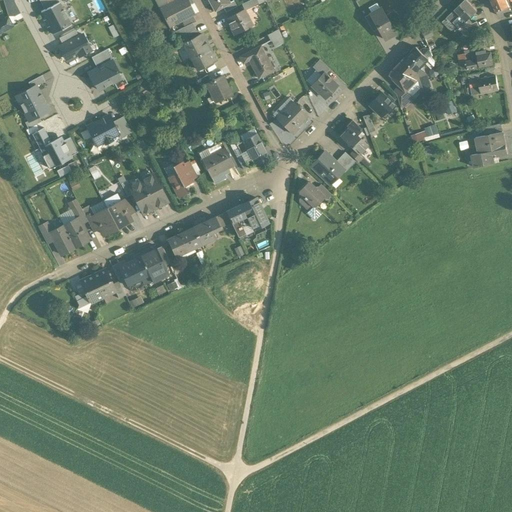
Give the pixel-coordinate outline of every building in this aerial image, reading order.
[(38,0),(44,10),(59,2),(57,0),(38,0)] [(195,15),(187,0),(174,0),(159,7),(170,28),(182,22),(193,17),(195,15)] [(206,0),(210,6),(211,5),(214,11),(222,7),(229,3),(230,3),(230,2),(228,0),(206,0)] [(229,3),(222,7),(225,13),(237,7),(233,0),(230,2),(230,3),(229,3)] [(256,0),(251,0),(244,3),(247,9),(258,4),(256,0)] [(466,0),(455,11),(446,19),(447,19),(442,23),(451,32),(455,28),(458,31),(477,12),(466,0)] [(504,0),(493,0),(490,1),(495,13),(498,11),(499,14),(504,12),(503,9),(508,7),(504,0)] [(44,10),(40,12),(45,20),(43,21),(47,28),(49,27),(53,35),(71,25),(59,2),(44,10)] [(381,8),(369,15),(377,29),(384,41),(396,34),(381,8)] [(245,10),(227,19),(235,35),(251,27),(247,19),(249,18),(245,10)] [(2,13),(0,13),(0,33),(13,27),(7,15),(4,17),(2,13)] [(369,15),(364,18),(373,32),(377,29),(369,15)] [(193,17),(182,22),(185,27),(192,23),(195,22),(193,17)] [(476,22),(460,31),(463,36),(479,28),(476,22)] [(185,27),(177,31),(184,44),(188,42),(198,36),(192,23),(185,27)] [(113,25),(108,27),(113,38),(118,36),(113,25)] [(75,30),(59,38),(63,45),(78,37),(75,30)] [(278,30),(268,35),(271,42),(272,42),(275,49),(280,46),(276,39),(281,37),(278,30)] [(216,61),(202,34),(198,36),(188,42),(192,50),(188,52),(198,71),(216,61)] [(78,37),(63,45),(59,47),(66,62),(78,56),(79,57),(85,54),(85,53),(90,50),(82,35),(78,37)] [(274,71),(261,47),(240,58),(243,64),(249,61),(259,79),(274,71)] [(428,60),(416,48),(404,60),(416,72),(419,69),(428,60)] [(113,60),(107,49),(91,58),(97,69),(112,61),(113,60)] [(485,51),(480,52),(480,55),(477,56),(478,61),(479,68),(482,67),(493,65),(491,53),(485,54),(485,51)] [(465,54),(458,55),(460,66),(467,64),(466,63),(467,63),(465,54)] [(329,70),(319,60),(312,68),(321,77),(323,75),(324,76),(329,70)] [(416,72),(404,60),(403,61),(405,63),(399,68),(400,69),(398,71),(394,71),(392,73),(392,77),(401,86),(407,92),(419,79),(417,73),(416,72)] [(118,72),(112,61),(97,69),(88,73),(90,77),(88,78),(92,85),(95,84),(99,91),(120,80),(117,72),(118,72)] [(467,63),(466,63),(467,64),(468,70),(479,68),(478,61),(467,63)] [(426,76),(419,69),(416,72),(417,73),(419,79),(424,93),(430,91),(429,87),(425,76),(426,76)] [(478,74),(468,76),(469,82),(472,96),(481,94),(478,80),(479,80),(478,74)] [(321,77),(312,87),(323,98),(329,96),(337,87),(324,76),(323,75),(321,77)] [(36,86),(36,87),(44,82),(41,76),(28,83),(31,89),(36,86)] [(207,76),(197,81),(200,88),(205,85),(210,82),(207,76)] [(210,82),(205,85),(211,97),(215,95),(218,101),(230,94),(222,76),(210,82)] [(479,80),(478,80),(481,94),(498,91),(495,77),(479,80)] [(22,109),(43,98),(41,94),(40,95),(36,87),(36,86),(31,89),(16,97),(22,109)] [(407,92),(401,86),(394,93),(396,95),(401,110),(413,97),(407,92)] [(386,98),(381,94),(374,101),(373,100),(370,104),(369,106),(380,117),(386,112),(388,114),(395,107),(391,103),(393,101),(388,96),(386,98)] [(45,102),(43,98),(22,109),(28,121),(29,121),(38,116),(49,111),(44,102),(45,102)] [(307,117),(293,102),(277,120),(293,135),(298,128),(297,127),(307,117)] [(112,122),(108,115),(86,127),(97,146),(104,142),(105,144),(112,141),(111,138),(118,135),(119,135),(112,122)] [(41,122),(38,116),(29,121),(28,121),(25,123),(28,129),(41,122)] [(374,131),(368,116),(363,118),(371,138),(376,136),(374,131)] [(119,135),(118,135),(120,139),(131,133),(123,117),(112,122),(119,135)] [(362,130),(352,121),(347,127),(348,128),(340,137),(353,150),(359,155),(368,146),(359,138),(363,134),(360,131),(362,130)] [(499,124),(483,128),(485,136),(501,133),(499,124)] [(63,141),(61,137),(51,142),(43,128),(32,134),(43,156),(42,156),(48,168),(49,167),(50,169),(72,158),(71,156),(63,141)] [(485,136),(475,138),(477,148),(494,145),(505,143),(503,133),(485,136)] [(256,135),(237,145),(241,153),(247,150),(255,165),(256,166),(269,159),(266,154),(269,153),(266,148),(264,149),(256,135)] [(63,141),(71,156),(78,153),(70,138),(63,141)] [(505,143),(494,145),(497,157),(507,155),(505,143)] [(477,148),(470,149),(474,168),(494,164),(493,158),(497,157),(494,145),(477,148)] [(255,165),(247,150),(241,153),(249,168),(255,165)] [(359,155),(353,150),(350,154),(359,163),(363,159),(359,155)] [(220,152),(203,161),(210,176),(224,169),(225,171),(234,166),(226,152),(221,154),(220,152)] [(336,162),(324,152),(310,167),(327,183),(334,175),(337,178),(344,171),(336,162)] [(355,163),(345,153),(336,162),(344,171),(345,173),(355,163)] [(197,177),(189,161),(183,164),(191,180),(197,177)] [(182,163),(173,168),(177,174),(169,178),(178,197),(187,192),(184,186),(192,182),(191,180),(183,164),(182,163)] [(224,169),(210,176),(212,178),(225,171),(224,169)] [(168,203),(153,174),(141,181),(156,209),(168,203)] [(141,181),(129,187),(143,215),(156,209),(141,181)] [(317,190),(310,183),(307,183),(299,192),(299,195),(302,197),(299,200),(299,203),(307,211),(310,210),(322,198),(324,196),(317,190)] [(331,195),(321,186),(317,190),(324,196),(322,198),(325,200),(328,200),(331,197),(331,195)] [(128,198),(120,202),(127,215),(128,215),(135,211),(128,198)] [(256,198),(226,212),(238,237),(268,223),(256,198)] [(120,202),(107,209),(117,228),(131,221),(128,215),(127,215),(120,202)] [(80,206),(71,211),(76,220),(79,218),(82,224),(87,221),(85,216),(80,206)] [(94,216),(100,228),(104,236),(117,228),(107,209),(94,216)] [(94,216),(92,212),(85,216),(87,221),(93,232),(100,228),(94,216)] [(231,223),(226,213),(220,215),(226,226),(231,223)] [(216,217),(193,228),(201,245),(216,238),(213,232),(221,228),(216,217)] [(76,220),(63,226),(75,248),(88,241),(81,228),(82,225),(82,224),(79,218),(76,220)] [(48,223),(38,228),(47,244),(53,240),(49,233),(52,232),(48,223)] [(52,232),(49,233),(53,240),(61,255),(75,248),(63,226),(52,232)] [(193,228),(167,241),(168,244),(175,258),(176,258),(201,245),(193,228)] [(175,258),(168,244),(162,247),(170,263),(170,264),(177,260),(176,258),(175,258)] [(155,247),(136,256),(138,261),(126,267),(123,261),(116,264),(127,286),(149,276),(153,282),(168,275),(156,250),(155,247)] [(170,263),(162,247),(156,250),(164,266),(170,263)] [(127,286),(116,264),(111,266),(119,282),(122,288),(127,286)] [(112,285),(105,270),(93,275),(103,297),(115,292),(115,291),(112,285)] [(103,297),(93,275),(80,282),(84,292),(87,297),(76,301),(78,305),(77,309),(87,312),(90,303),(103,297)] [(122,288),(119,282),(112,285),(115,291),(115,292),(118,299),(125,295),(122,288)] [(84,292),(74,297),(76,301),(87,297),(84,292)]
